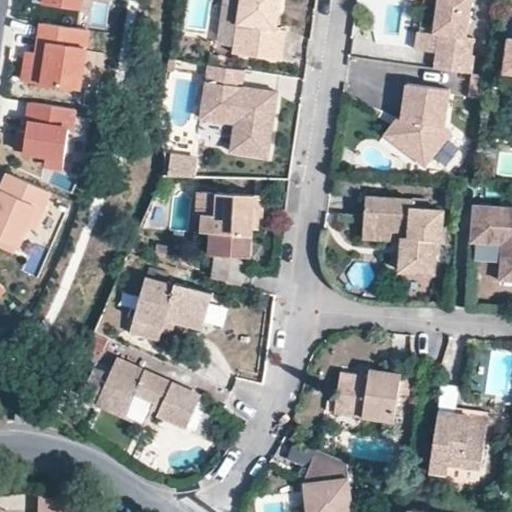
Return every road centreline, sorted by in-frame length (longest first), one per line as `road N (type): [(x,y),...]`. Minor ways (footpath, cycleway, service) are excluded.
road 1 (residential): [(301,305),(310,166),(338,0)]
road 2 (residential): [(207,511),(257,437),(295,353),(301,305)]
road 3 (residential): [(301,305),(511,326)]
road 4 (residential): [(0,455),(90,470),(146,511)]
